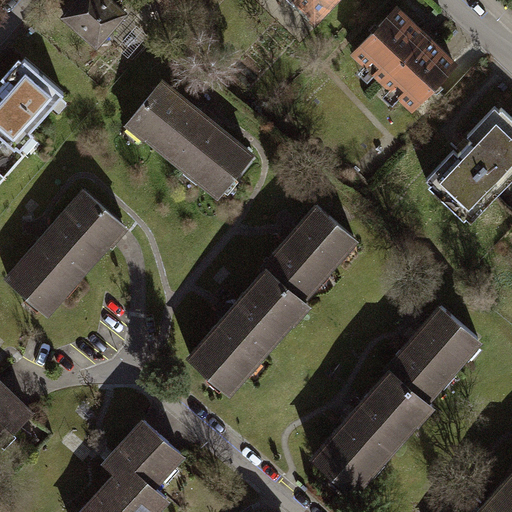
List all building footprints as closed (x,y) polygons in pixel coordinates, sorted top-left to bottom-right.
[(120,11),(108,0),(72,0),(60,14),(93,42),(95,40),(96,41),(103,41),(109,34),(108,27),(107,26),(120,11)] [(292,0),(316,22),(336,0),(292,0)] [(399,3),(351,53),(413,112),(461,62),(399,3)] [(6,75),(0,81),(0,138),(10,147),(11,146),(12,145),(16,148),(29,133),(25,130),(59,91),(21,58),(19,60),(15,57),(2,72),(6,75)] [(157,81),(126,119),(215,193),(247,154),(157,81)] [(511,120),(497,107),(424,184),(460,218),(511,161),(511,120)] [(10,147),(0,138),(0,176),(20,154),(11,146),(10,147)] [(81,190),(5,277),(42,309),(118,222),(81,190)] [(260,264),(264,268),(296,296),(350,236),(314,204),(260,264)] [(264,268),(187,355),(224,388),(301,301),(296,296),(264,268)] [(384,365),(387,368),(421,398),(474,336),(438,304),(384,365)] [(387,368),(310,456),(348,489),(425,401),(421,398),(387,368)] [(0,437),(26,411),(0,385),(0,437)] [(113,472),(77,511),(148,511),(163,497),(148,484),(177,451),(140,419),(102,462),(113,472)] [(511,511),(511,469),(472,511),(511,511)]
